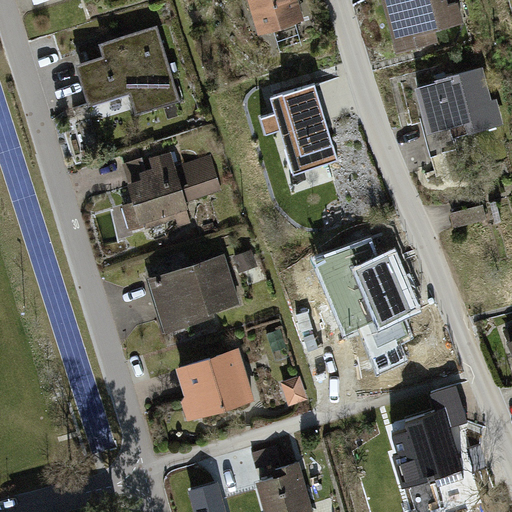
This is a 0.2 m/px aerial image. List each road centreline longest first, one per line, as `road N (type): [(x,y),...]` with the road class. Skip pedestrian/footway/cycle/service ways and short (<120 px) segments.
road 1 (residential): [(5,0),(147,479)]
road 2 (residential): [(337,0),(511,455)]
road 3 (residential): [(18,511),(147,479)]
